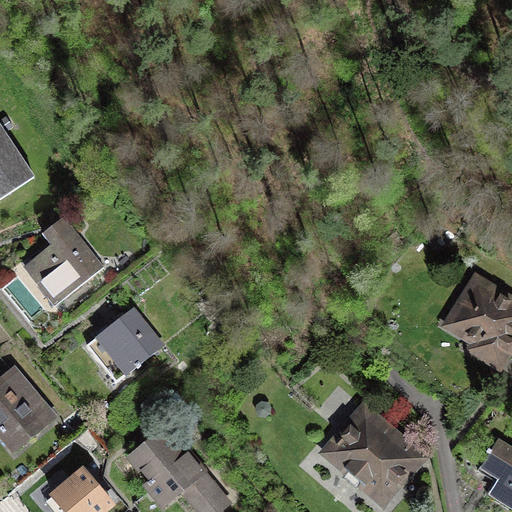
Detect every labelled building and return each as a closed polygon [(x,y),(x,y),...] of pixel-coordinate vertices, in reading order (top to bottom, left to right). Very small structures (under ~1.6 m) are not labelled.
[(0,199),(33,178),(0,127),(0,199)] [(43,283),(59,303),(101,269),(72,234),(76,232),(64,217),(49,228),(58,239),(24,267),(39,286),(43,283)] [(511,302),(477,281),(449,325),(465,335),(468,329),(481,337),(477,343),(479,354),(499,365),(511,343),(511,302)] [(133,310),(87,346),(102,366),(107,361),(121,379),(162,347),(133,310)] [(477,376),(434,349),(417,376),(460,402),(477,376)] [(0,430),(16,450),(53,418),(12,371),(0,381),(0,430)] [(364,410),(325,454),(383,503),(421,459),(364,410)] [(183,490),(197,507),(214,493),(200,475),(202,473),(187,455),(181,460),(160,434),(131,457),(151,481),(147,484),(164,505),(183,490)] [(511,508),(511,446),(498,438),(477,471),(495,482),(488,493),(511,508)] [(83,471),(52,496),(65,511),(104,511),(112,506),(83,471)]
